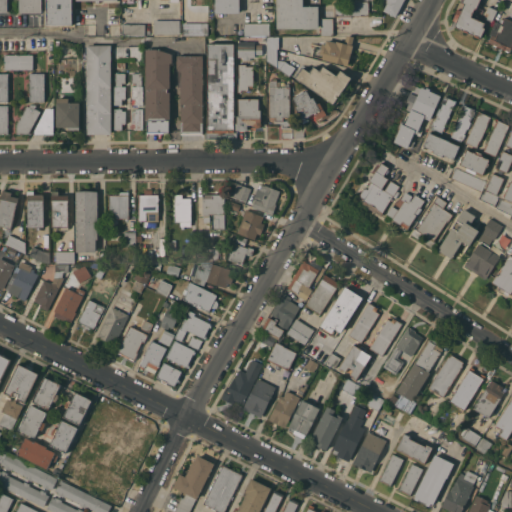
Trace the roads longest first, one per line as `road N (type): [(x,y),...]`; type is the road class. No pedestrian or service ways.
road 1 (residential): [(428,0),(325,171),(141,511)]
road 2 (tertiary): [(368,511),(0,322)]
road 3 (residential): [(325,171),(257,159),(0,157)]
road 4 (residential): [(511,353),(300,222)]
